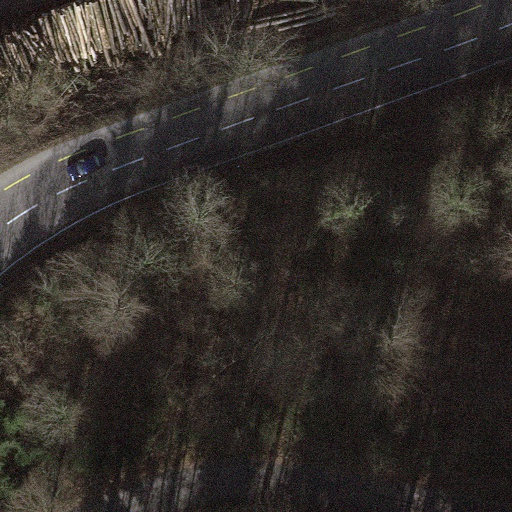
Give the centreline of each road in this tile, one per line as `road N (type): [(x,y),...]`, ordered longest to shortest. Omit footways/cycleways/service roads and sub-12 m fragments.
road 1 (secondary): [(0,229),(90,177),(511,20)]
road 2 (tertiary): [(117,511),(200,482),(316,478),(480,511)]
